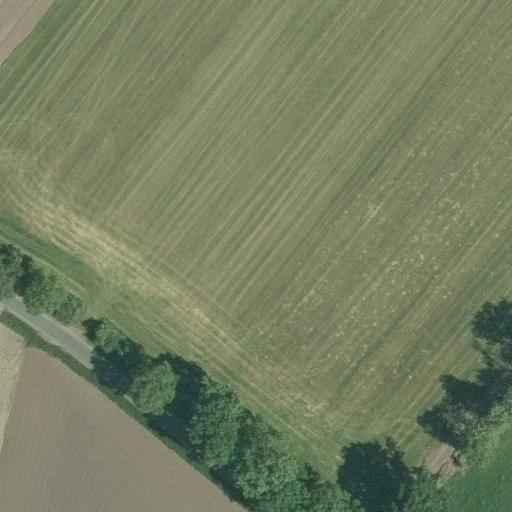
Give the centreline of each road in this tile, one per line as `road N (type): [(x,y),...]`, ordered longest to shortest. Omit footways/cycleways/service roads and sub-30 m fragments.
road 1 (unclassified): [(273,511),(0,298)]
road 2 (track): [(511,379),(401,511)]
